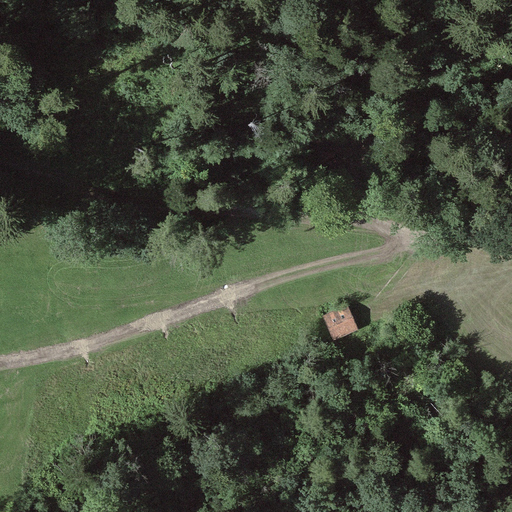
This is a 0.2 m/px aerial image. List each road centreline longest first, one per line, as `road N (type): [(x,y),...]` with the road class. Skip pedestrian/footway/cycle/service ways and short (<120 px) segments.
road 1 (track): [(0,364),(114,340),(290,278),(427,244)]
road 2 (track): [(427,244),(373,227),(163,207),(0,159)]
